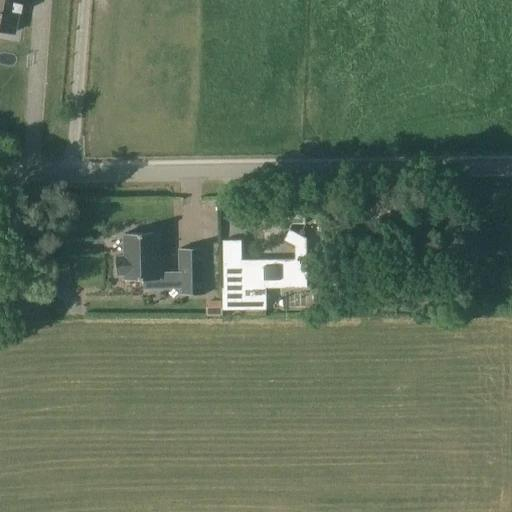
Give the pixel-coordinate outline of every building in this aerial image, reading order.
[(0,0),(0,28),(12,31),(17,0),(0,0)] [(317,76),(304,77),(304,94),(317,94),(317,76)] [(262,296),(262,287),(308,286),(307,237),(289,229),(284,241),(291,245),(291,259),(267,259),(267,265),(237,265),(238,296),(262,296)] [(163,259),(159,259),(159,232),(123,232),(124,255),(116,255),(116,275),(124,275),(124,280),(144,279),(144,288),(180,288),(180,294),(205,293),(205,247),(179,247),(179,271),(162,271),(162,268),(164,268),(163,259)] [(464,276),(490,275),(489,255),(464,255),(464,276)]
